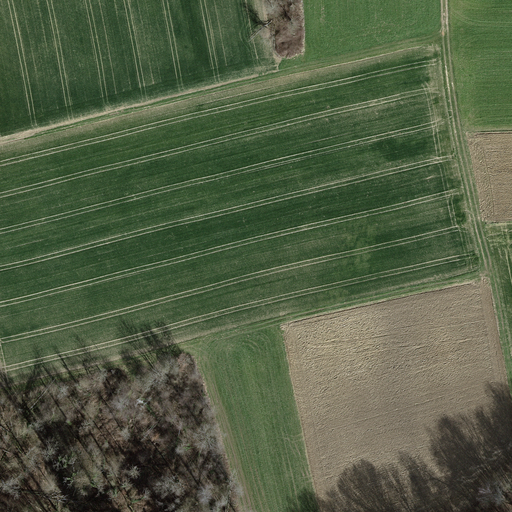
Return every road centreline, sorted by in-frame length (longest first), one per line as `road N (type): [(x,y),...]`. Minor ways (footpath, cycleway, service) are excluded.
road 1 (track): [(444,0),(449,88),(511,381)]
road 2 (track): [(489,270),(207,339),(196,354),(197,372)]
